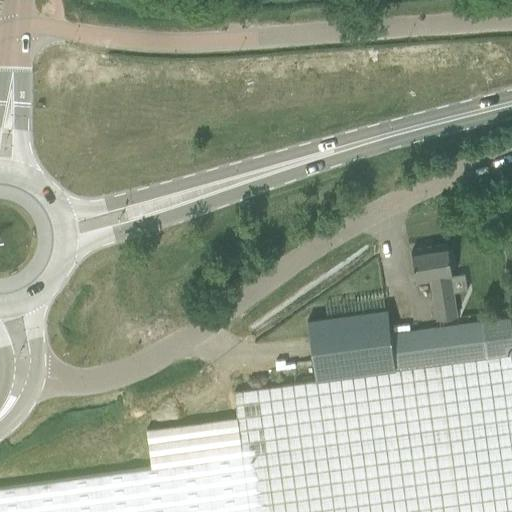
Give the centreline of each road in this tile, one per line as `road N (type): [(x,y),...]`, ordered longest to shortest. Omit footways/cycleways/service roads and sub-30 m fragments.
road 1 (unclassified): [(511,152),(422,189),(138,362),(89,378),(34,375)]
road 2 (residential): [(18,29),(186,42),(511,20)]
road 3 (secondary): [(65,249),(272,181),(356,143)]
road 4 (secondary): [(356,143),(60,213)]
road 5 (secondary): [(356,143),(511,103)]
